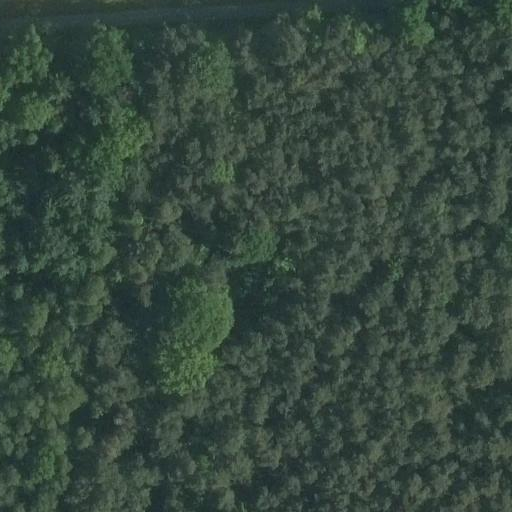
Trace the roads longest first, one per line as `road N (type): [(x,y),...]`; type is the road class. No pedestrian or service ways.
road 1 (track): [(137,9),(77,391)]
road 2 (unclassified): [(0,18),(276,0)]
road 3 (track): [(77,391),(58,511)]
